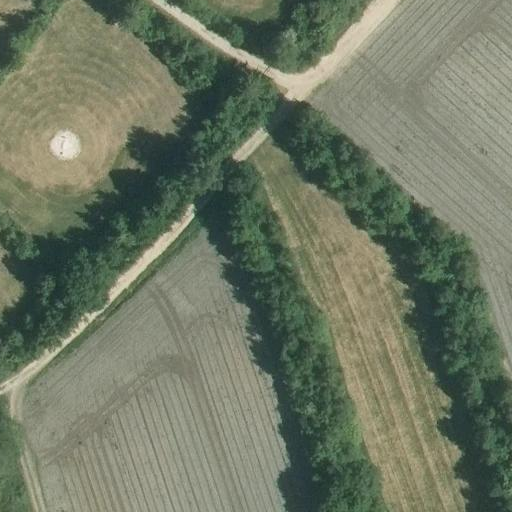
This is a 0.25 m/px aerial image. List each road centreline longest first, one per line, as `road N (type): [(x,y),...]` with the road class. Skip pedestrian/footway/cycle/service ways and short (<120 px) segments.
road 1 (track): [(296,94),(4,390),(1,412),(31,511)]
road 2 (track): [(296,94),(160,0)]
road 3 (track): [(384,0),(296,94)]
